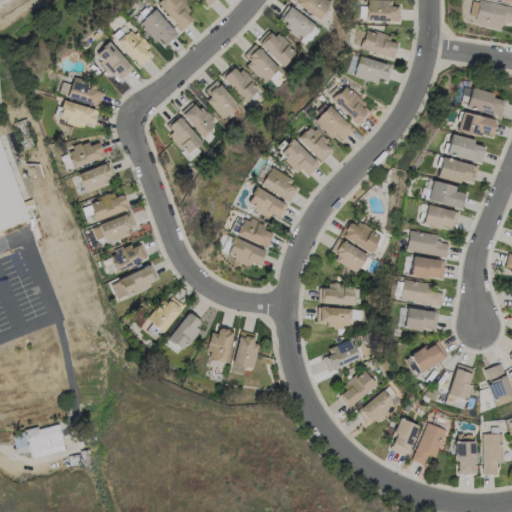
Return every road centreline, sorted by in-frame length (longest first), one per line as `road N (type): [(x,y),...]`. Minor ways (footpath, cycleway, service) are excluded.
road 1 (residential): [(511,498),(461,507),(406,495),(359,460),(324,423),(288,301),(344,174),(379,142),(409,97),(434,42),(432,0)]
road 2 (residential): [(130,115),(183,274),(228,303),(288,301)]
road 3 (residential): [(476,335),(479,237),(511,153)]
road 4 (residential): [(130,115),(252,0)]
